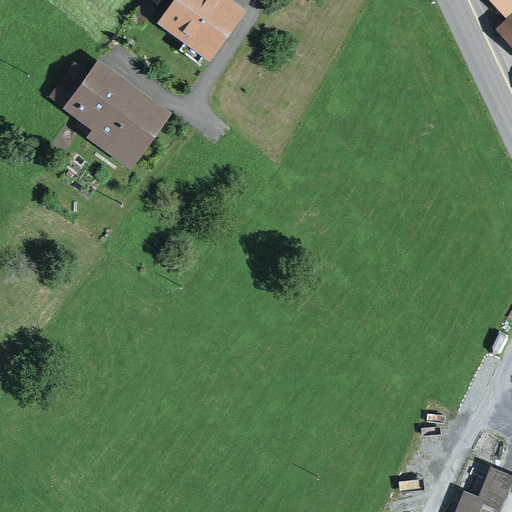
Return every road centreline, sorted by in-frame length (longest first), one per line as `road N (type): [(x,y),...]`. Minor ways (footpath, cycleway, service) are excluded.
road 1 (unknown): [(511,353),(429,511)]
road 2 (tertiary): [(448,0),(511,131)]
